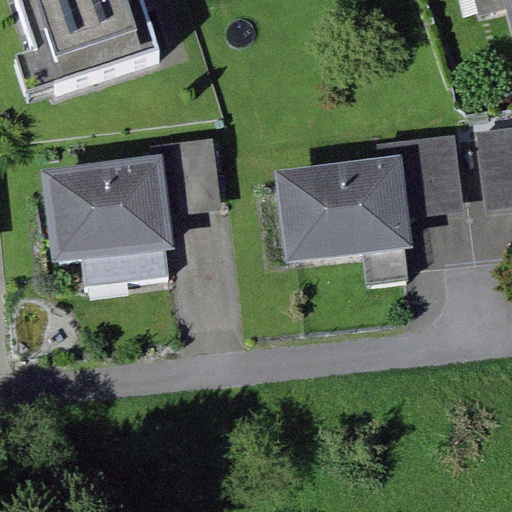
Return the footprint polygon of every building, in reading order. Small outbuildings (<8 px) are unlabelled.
[(172,64),(151,0),(33,0),(53,63),(34,68),(45,104),(172,64)] [(511,0),(474,0),(479,16),(511,8),(511,12),(511,0)] [(511,129),(478,134),(488,210),(511,206),(511,129)] [(455,140),(381,148),(389,220),(428,216),(463,212),(455,140)] [(399,159),(275,173),(286,261),(364,252),(368,284),(406,280),(402,248),(409,247),(399,159)] [(179,177),(69,189),(78,271),(188,259),(179,177)]
